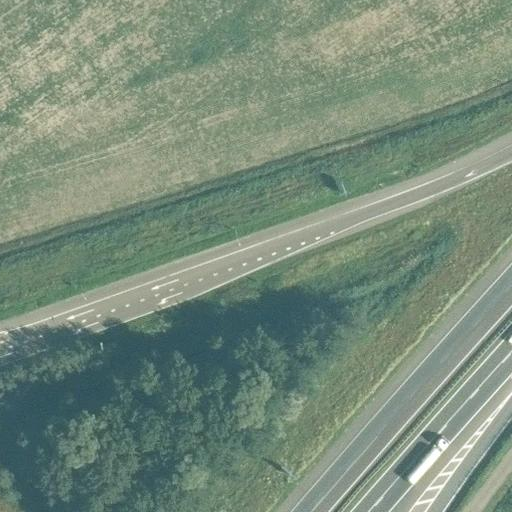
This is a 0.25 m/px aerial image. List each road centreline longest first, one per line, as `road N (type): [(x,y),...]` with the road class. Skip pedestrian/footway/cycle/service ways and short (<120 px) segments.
road 1 (motorway): [(511,154),(350,223),(0,348)]
road 2 (motorway): [(511,283),(311,511)]
road 3 (motorway): [(369,511),(511,353)]
road 4 (motorway): [(435,511),(511,406)]
